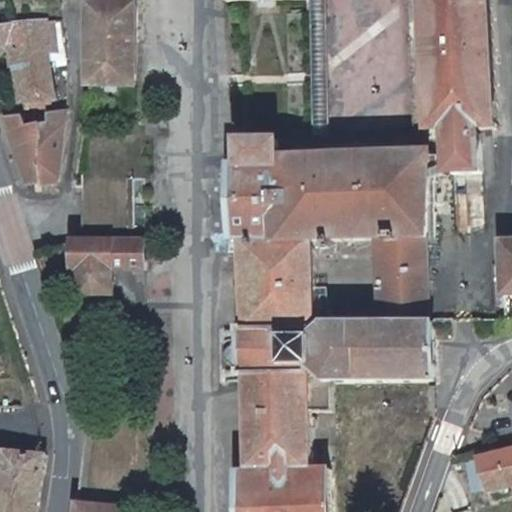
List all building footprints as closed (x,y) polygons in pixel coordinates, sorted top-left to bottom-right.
[(91,0),(88,23),(94,88),(149,87),(149,0),(91,0)] [(245,142),(245,161),(237,162),(237,241),(245,241),(247,330),(251,330),(323,326),(327,245),(397,239),(398,281),(384,284),(384,314),(432,312),(434,246),(441,247),(445,181),(476,180),(475,141),(471,140),(470,133),(491,132),(485,0),(407,0),(414,135),(280,141),(245,142)] [(310,0),(316,89),(326,88),(320,0),(310,0)] [(50,56),(60,54),(55,29),(45,30),(50,56)] [(59,100),(50,56),(45,30),(12,33),(18,55),(23,75),(31,107),(59,100)] [(0,57),(18,55),(12,33),(6,35),(0,35),(0,57)] [(74,113),(73,108),(55,111),(55,119),(39,123),(36,117),(12,122),(33,181),(45,179),(48,187),(65,183),(68,163),(74,113)] [(162,198),(171,196),(170,187),(161,187),(159,170),(106,177),(112,226),(165,220),(162,198)] [(106,239),(104,287),(143,284),(145,263),(175,258),(177,230),(154,234),(106,239)] [(320,372),(322,418),(346,416),(345,388),(438,378),(437,323),(419,322),(323,326),(251,330),(252,376),(320,372)] [(252,386),(252,376),(251,330),(247,330),(237,331),(238,386),(252,386)] [(327,511),(325,482),(322,418),(320,372),(252,376),(252,386),(255,475),(247,476),(247,511),(327,511)] [(0,478),(33,481),(36,458),(0,456),(0,478)] [(492,498),(511,493),(511,458),(485,464),(492,498)] [(0,511),(29,511),(33,481),(0,478),(0,511)]
